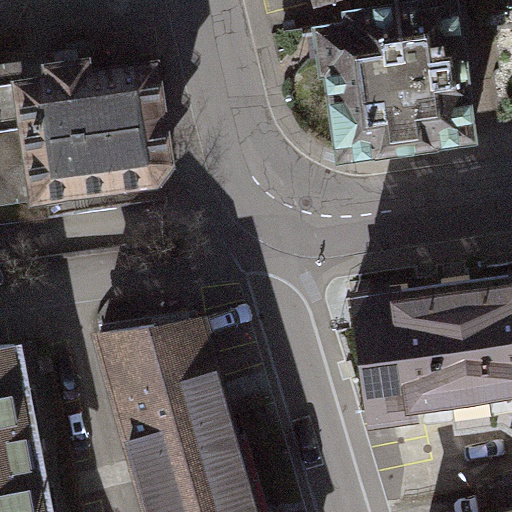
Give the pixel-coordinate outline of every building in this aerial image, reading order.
[(346,0),(351,19),(320,24),(324,64),(329,63),(341,150),(473,133),(461,43),(453,0),(346,0)] [(18,65),(0,67),(0,196),(156,176),(168,158),(155,61),(87,70),(86,59),(48,65),(50,77),(20,80),(18,65)] [(511,263),(351,284),(366,404),(511,385),(511,263)] [(202,315),(99,332),(150,510),(251,481),(202,315)] [(48,511),(15,339),(0,342),(0,511),(48,511)] [(259,511),(251,481),(150,510),(151,511),(259,511)] [(511,511),(511,502),(471,511),(511,511)]
